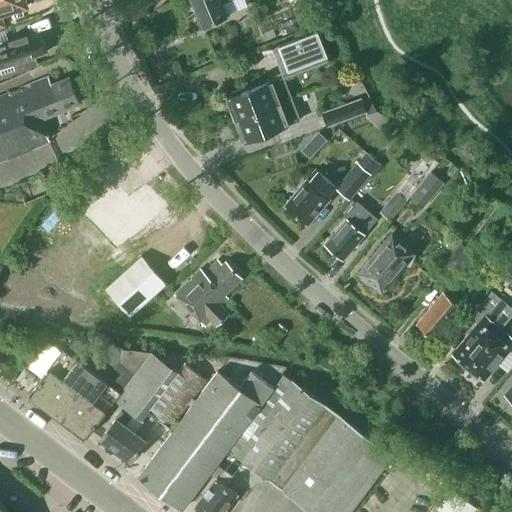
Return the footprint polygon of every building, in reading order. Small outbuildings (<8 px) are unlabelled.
[(31,3),(30,0),(0,0),(0,25),(5,24),(1,13),(31,3)] [(229,14),(226,7),(233,4),(231,0),(194,0),(205,24),(229,14)] [(321,22),(327,37),(334,34),(327,19),(321,22)] [(6,28),(0,29),(0,48),(1,48),(6,64),(49,49),(43,29),(10,39),(6,28)] [(316,29),(277,44),(287,72),(326,57),(316,29)] [(47,75),(0,93),(0,161),(51,140),(42,120),(80,103),(69,74),(50,82),(47,75)] [(235,119),(280,102),(275,90),(287,86),(282,75),(241,91),(242,93),(227,98),(235,119)] [(361,97),(321,112),(326,126),(366,112),(361,97)] [(370,99),(362,101),(366,112),(367,114),(376,111),(370,99)] [(280,102),(235,119),(242,139),(257,134),(258,136),(300,120),(295,108),(284,113),(280,102)] [(382,114),(378,111),(367,115),(374,122),(382,114)] [(379,211),(389,219),(438,161),(428,153),(379,211)] [(374,156),(364,168),(370,172),(380,160),(374,156)] [(348,200),(370,172),(364,168),(357,162),(335,189),(348,200)] [(431,171),(410,196),(420,205),(441,180),(431,171)] [(326,196),(336,184),(321,172),(312,184),(306,179),(286,204),(308,223),(329,198),(326,196)] [(115,246),(162,208),(144,186),(128,200),(116,186),(86,210),(115,246)] [(358,226),(369,213),(359,205),(326,243),(343,257),(365,232),(358,226)] [(382,291),(408,260),(414,253),(392,234),(360,272),(363,275),(362,277),(369,282),(370,280),(382,291)] [(451,278),(481,243),(472,236),(442,271),(451,278)] [(127,250),(115,261),(122,269),(134,258),(127,250)] [(142,255),(105,287),(129,314),(166,282),(142,255)] [(224,293),(241,277),(225,260),(221,264),(217,259),(204,272),(200,268),(174,293),(202,322),(204,319),(205,321),(209,318),(215,325),(228,313),(219,304),(227,297),(224,293)] [(433,337),(461,305),(468,311),(496,278),(489,271),(468,295),(454,283),(446,293),(444,291),(417,323),(433,337)] [(452,353),(469,367),(494,335),(495,336),(508,320),(511,315),(511,306),(493,291),(484,301),(471,317),(478,322),(452,353)] [(288,329),(278,321),(267,334),(277,343),(288,329)] [(494,335),(469,367),(483,379),(509,348),(511,351),(511,325),(500,340),(495,336),(494,335)] [(29,393),(56,414),(91,368),(63,348),(29,393)] [(136,374),(152,353),(150,351),(121,348),(119,361),(136,374)] [(141,420),(148,411),(178,373),(152,353),(136,374),(116,400),(141,420)] [(91,368),(56,414),(86,436),(115,399),(134,373),(118,361),(105,379),(91,368)] [(171,428),(208,380),(185,363),(178,373),(148,411),(171,428)] [(182,509),(228,449),(274,387),(251,370),(239,386),(218,370),(138,476),(182,509)] [(283,375),(274,387),(228,449),(312,511),(348,511),(392,455),(292,380),(291,381),(283,375)] [(101,437),(131,460),(145,441),(124,425),(131,417),(122,410),(101,437)] [(417,471),(443,491),(452,480),(426,460),(417,471)] [(222,511),(237,494),(226,485),(233,476),(225,469),(217,479),(216,478),(193,507),(199,511),(222,511)] [(479,511),(481,510),(449,485),(429,511),(479,511)]
